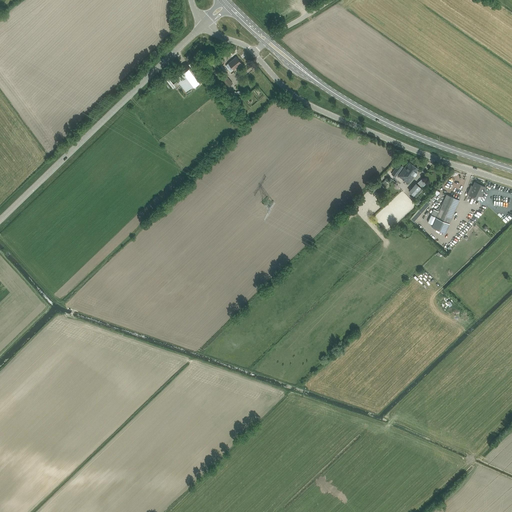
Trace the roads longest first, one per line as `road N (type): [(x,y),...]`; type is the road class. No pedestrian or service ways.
road 1 (unclassified): [(511,183),(305,103),(253,53)]
road 2 (tertiary): [(0,220),(204,23)]
road 3 (primary): [(511,169),(408,133),(321,85)]
